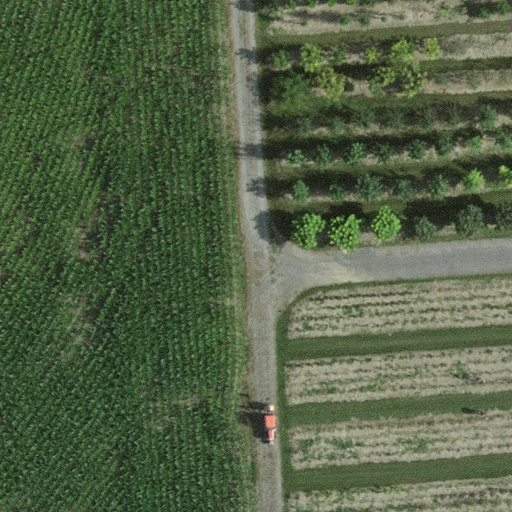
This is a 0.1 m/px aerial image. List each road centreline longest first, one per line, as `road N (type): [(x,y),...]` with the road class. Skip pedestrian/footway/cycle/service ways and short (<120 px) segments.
road 1 (track): [(243,0),(271,511)]
road 2 (track): [(258,272),(511,255)]
